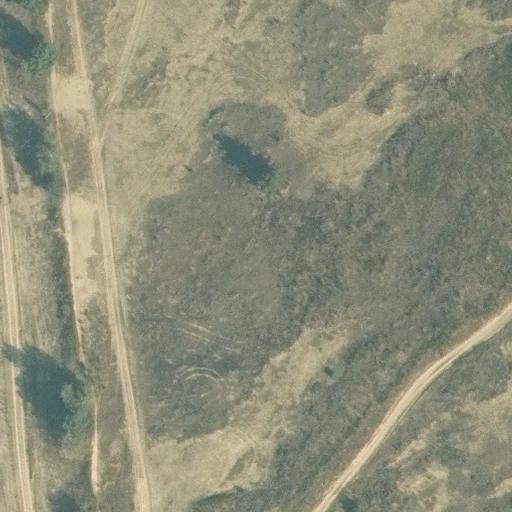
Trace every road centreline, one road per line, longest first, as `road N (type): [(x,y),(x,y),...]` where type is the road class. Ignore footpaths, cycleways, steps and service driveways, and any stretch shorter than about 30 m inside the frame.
road 1 (track): [(75,0),(104,283),(138,446),(142,511)]
road 2 (track): [(0,192),(32,511)]
road 3 (track): [(511,309),(433,365),(318,511)]
